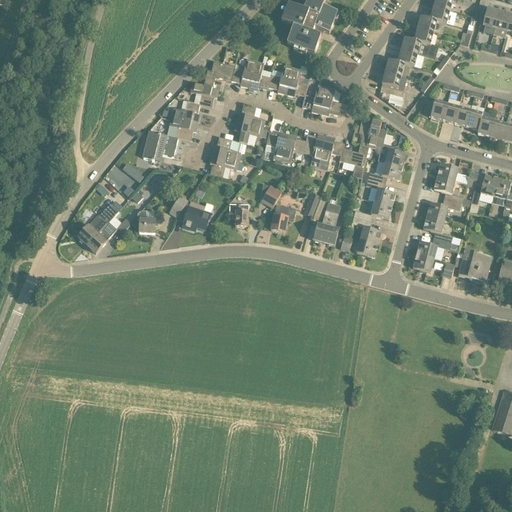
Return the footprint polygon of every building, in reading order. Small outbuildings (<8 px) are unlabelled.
[(321,33),(329,36),(337,15),(323,9),(327,0),(325,0),(308,0),(304,13),(288,7),(282,25),(294,29),(287,46),(315,57),(321,39),(319,39),(321,33)] [(436,0),(434,10),(450,14),(453,2),(446,0),(436,0)] [(430,22),(437,23),(447,26),(450,14),(434,10),(430,22)] [(495,30),(499,14),(487,11),(483,27),(495,30)] [(505,41),(507,34),(511,17),(499,14),(495,30),(493,37),(505,41)] [(417,31),(433,36),(437,23),(430,22),(421,19),(417,31)] [(485,28),(483,33),(493,36),(494,30),(485,28)] [(433,36),(417,31),(414,43),(420,45),(430,48),(433,36)] [(401,53),(417,57),(424,59),(427,60),(430,48),(420,45),(414,43),(405,41),(401,53)] [(417,57),(401,53),(398,65),(405,67),(414,70),(414,69),(421,70),(424,59),(417,57)] [(441,64),(445,66),(450,60),(446,57),(441,64)] [(247,62),(244,73),(235,71),(232,84),(241,86),(240,89),(249,91),(256,64),(247,62)] [(405,67),(398,65),(388,62),(385,74),(402,79),(405,67)] [(232,84),(235,71),(234,71),(235,69),(214,64),(212,74),(208,73),(204,89),(213,91),(215,80),(232,84)] [(264,66),(256,64),(249,91),(258,93),(258,90),(268,93),(271,80),(261,78),(264,66)] [(440,73),(445,66),(441,64),(437,70),(440,73)] [(285,69),(284,68),(281,80),(271,78),(271,80),(268,93),(269,90),(278,93),(277,95),(286,97),(292,71),(285,69)] [(298,85),(301,73),(292,71),(286,97),(295,99),(295,97),(305,99),(306,97),(308,87),(298,85)] [(407,81),(402,79),(385,74),(382,87),(404,93),(407,81)] [(425,85),(429,88),(434,81),(430,79),(425,85)] [(424,95),(429,88),(425,85),(420,92),(424,95)] [(190,94),(201,97),(199,107),(198,107),(200,108),(212,111),(214,101),(217,101),(219,92),(213,91),(204,89),(192,86),(190,94)] [(327,90),(320,88),(317,100),(306,97),(305,99),(302,110),(312,112),(311,115),(320,117),(327,90)] [(338,105),(340,96),(335,92),(327,90),(320,117),(329,119),(329,116),(339,119),(342,106),(338,105)] [(168,113),(173,114),(172,120),(198,127),(200,118),(198,117),(200,108),(198,107),(199,107),(187,104),(185,114),(174,111),(171,110),(168,113)] [(443,123),(447,107),(435,104),(431,120),(443,123)] [(499,105),(497,112),(503,114),(505,107),(499,105)] [(237,125),(263,132),(265,123),(254,120),(256,110),(244,107),(241,117),(239,117),(237,125)] [(456,109),(449,108),(447,107),(443,123),(454,126),(459,110),(456,109)] [(471,113),(459,110),(454,126),(466,130),(471,113)] [(164,112),(162,118),(170,120),(171,115),(164,112)] [(483,117),(471,113),(466,130),(478,133),(482,120),(483,117)] [(170,128),(167,138),(178,141),(191,144),(193,134),(196,135),(198,127),(172,120),(170,128)] [(489,140),(494,124),(482,120),(478,133),(477,137),(489,140)] [(168,131),(169,122),(160,121),(159,131),(168,131)] [(366,150),(371,151),(375,152),(375,150),(380,132),(381,125),(372,123),(372,126),(362,123),(360,129),(356,128),(354,135),(363,137),(360,148),(366,149),(366,150)] [(489,140),(501,143),(506,127),(494,124),(489,140)] [(261,140),(263,132),(237,125),(235,134),(237,135),(235,144),(240,145),(254,149),(256,139),(261,140)] [(451,140),(459,141),(461,128),(453,127),(451,140)] [(501,143),(511,145),(511,128),(506,127),(501,143)] [(386,134),(380,132),(375,150),(381,151),(378,164),(385,166),(402,171),(406,157),(393,154),(394,149),(383,146),(386,134)] [(167,138),(150,134),(144,161),(152,163),(152,164),(154,164),(154,163),(160,165),(162,157),(174,160),(178,141),(167,138)] [(273,161),(276,162),(282,163),(289,137),(280,135),(279,137),(269,135),(265,153),(275,155),(273,161)] [(289,137),(282,163),(290,165),(293,155),(303,157),(305,150),(304,150),(306,144),(296,142),(297,139),(289,137)] [(314,152),(311,164),(320,166),(327,139),(318,137),(317,140),(307,137),(306,144),(304,150),(305,150),(314,152)] [(327,173),(329,168),(331,157),(341,159),(340,165),(343,152),(344,146),(335,144),(335,141),(327,139),(320,166),(319,171),(327,173)] [(212,158),(238,164),(241,155),(237,154),(240,145),(235,144),(232,143),(219,140),(217,150),(214,149),(212,158)] [(369,159),(371,151),(366,150),(366,149),(360,148),(358,155),(343,152),(340,165),(356,168),(353,179),(361,181),(367,159),(369,159)] [(213,167),(210,177),(223,180),(225,170),(236,173),(236,172),(238,165),(238,164),(212,158),(210,166),(213,167)] [(114,166),(106,177),(119,185),(126,175),(114,166)] [(369,175),(368,182),(385,187),(387,180),(399,183),(402,171),(385,166),(381,178),(369,175)] [(441,167),(437,180),(455,184),(458,171),(441,167)] [(470,174),(467,184),(467,187),(475,189),(479,177),(470,174)] [(138,175),(133,180),(139,185),(143,179),(138,175)] [(245,186),(249,180),(243,177),(240,183),(245,186)] [(475,189),(471,206),(477,208),(481,196),(494,199),(498,182),(485,178),(482,190),(475,189)] [(446,196),(444,203),(461,207),(463,200),(458,199),(459,193),(453,191),(455,184),(437,180),(434,193),(446,196)] [(392,210),(395,197),(396,196),(383,193),(385,187),(368,182),(366,188),(378,191),(375,205),(392,210)] [(510,216),(511,208),(511,198),(508,198),(511,185),(498,182),(494,199),(506,203),(505,209),(503,214),(510,216)] [(123,195),(128,199),(134,192),(129,188),(123,195)] [(282,195),(270,188),(261,204),(272,211),(282,195)] [(131,200),(137,206),(143,200),(137,194),(131,200)] [(303,216),(312,220),(320,199),(311,195),(303,216)] [(189,203),(181,198),(169,215),(177,220),(189,203)] [(427,219),(445,224),(448,210),(460,214),(461,207),(444,203),(443,209),(431,206),(427,219)] [(179,220),(178,222),(184,224),(183,229),(192,233),(194,229),(205,233),(211,215),(205,214),(206,210),(191,205),(191,207),(188,206),(179,220)] [(335,207),(330,205),(328,205),(322,228),(317,227),(313,243),(324,246),(334,207),(335,207)] [(355,213),(353,220),(370,225),(372,218),(389,222),(392,210),(375,205),(371,217),(355,213)] [(109,225),(114,220),(119,214),(110,206),(99,219),(99,218),(98,219),(102,222),(93,232),(89,228),(88,230),(87,229),(84,232),(85,233),(78,240),(87,248),(109,225)] [(248,230),(249,208),(230,207),(229,221),(236,221),(235,229),(248,230)] [(277,207),(274,218),(271,233),(285,236),(288,221),(293,222),(296,212),(277,207)] [(340,209),(340,208),(335,207),(334,207),(324,246),(335,249),(339,232),(334,231),(340,209)] [(155,236),(156,223),(147,222),(147,214),(141,214),(138,217),(138,222),(140,222),(139,236),(155,236)] [(434,242),(451,246),(453,239),(441,236),(445,224),(427,219),(424,232),(436,235),(434,242)] [(370,225),(353,220),(352,227),(364,230),(360,243),(378,248),(381,234),(369,231),(370,225)] [(124,221),(117,231),(123,235),(130,225),(124,221)] [(106,244),(117,232),(109,225),(87,248),(96,256),(107,244),(106,244)] [(349,254),(352,244),(353,241),(344,239),(341,251),(349,254)] [(449,253),(451,246),(434,242),(432,248),(420,245),(416,258),(434,263),(437,249),(449,253)] [(374,261),(378,248),(360,243),(357,256),(374,261)] [(463,261),(462,261),(463,256),(459,255),(455,269),(460,270),(459,277),(471,281),(472,279),(486,283),(490,264),(477,261),(478,255),(465,252),(463,261)] [(416,258),(413,270),(413,271),(431,276),(434,263),(416,258)] [(511,265),(504,263),(498,284),(511,288),(511,265)] [(451,281),(454,271),(454,269),(446,266),(442,279),(451,281)] [(511,438),(511,395),(505,393),(493,433),(511,439),(511,438)]
